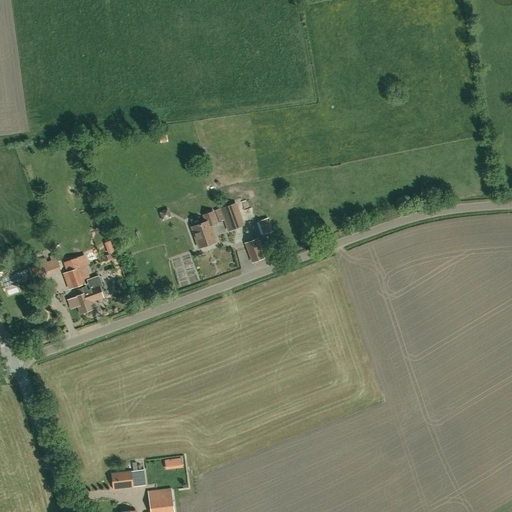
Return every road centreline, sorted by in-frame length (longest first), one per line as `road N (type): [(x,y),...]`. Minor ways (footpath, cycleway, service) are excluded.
road 1 (unclassified): [(12,362),(409,219),(511,205)]
road 2 (tertiary): [(65,511),(12,362)]
